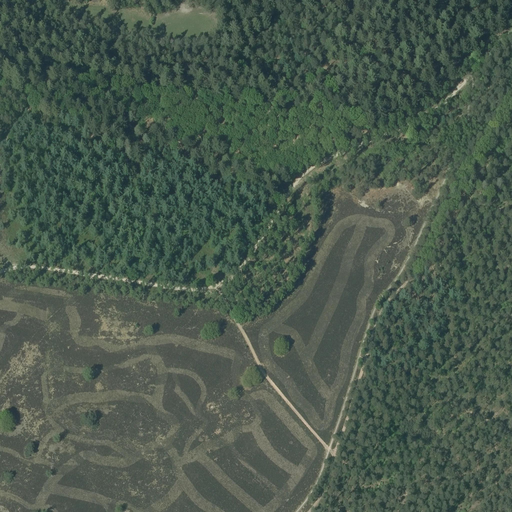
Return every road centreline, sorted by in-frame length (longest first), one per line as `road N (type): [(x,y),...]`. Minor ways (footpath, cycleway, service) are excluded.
road 1 (track): [(217,286),(238,270),(308,170),(437,107),(511,26)]
road 2 (track): [(0,38),(40,68),(372,139)]
road 3 (track): [(365,351),(380,308),(414,265),(511,94)]
road 4 (track): [(27,265),(177,288),(217,286)]
road 5 (track): [(217,286),(261,370),(323,444)]
road 6 (track): [(365,351),(511,428)]
